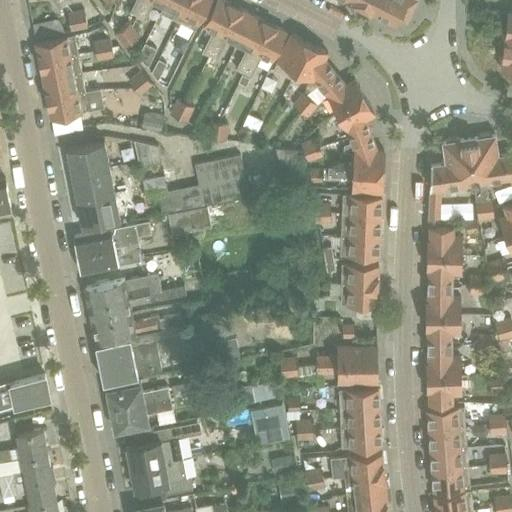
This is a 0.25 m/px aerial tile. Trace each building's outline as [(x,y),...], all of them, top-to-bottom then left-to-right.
[(138,12),(143,0),(134,0),(130,9),(138,12)] [(159,0),(164,3),(165,0),(143,0),(138,12),(146,16),(153,0),(159,0)] [(177,19),(186,0),(165,0),(164,3),(160,11),(177,19)] [(186,0),(177,19),(195,28),(208,0),(186,0)] [(234,3),(227,0),(215,0),(204,22),(214,28),(203,50),(210,54),(234,3)] [(362,0),(360,4),(378,13),(384,0),(362,0)] [(384,0),(378,13),(395,21),(398,16),(406,20),(415,0),(384,0)] [(251,12),(234,3),(210,54),(218,58),(229,35),(238,40),(251,12)] [(68,10),(69,20),(86,17),(84,8),(68,10)] [(268,20),(251,12),(238,40),(248,45),(237,68),(244,71),(268,20)] [(44,17),(33,20),(36,34),(47,32),(63,29),(57,15),(44,17)] [(87,26),(86,17),(69,20),(71,29),(87,26)] [(287,29),(268,20),(244,71),(251,75),(263,52),(273,57),(287,29)] [(130,21),(122,27),(132,40),(140,35),(130,21)] [(125,46),(132,40),(122,27),(115,33),(125,46)] [(511,29),(505,29),(503,48),(511,49),(511,29)] [(75,32),(36,39),(40,58),(78,50),(75,32)] [(292,76),(296,68),(309,41),(291,32),(279,58),(274,67),(292,76)] [(93,39),(95,49),(112,45),(110,36),(93,39)] [(319,81),(321,84),(336,70),(335,68),(325,56),(328,49),(309,41),(296,68),(311,74),(306,84),(312,87),(319,81)] [(153,46),(145,42),(138,55),(145,63),(153,46)] [(114,55),(112,45),(95,49),(98,59),(114,55)] [(511,49),(503,48),(501,67),(511,68),(511,49)] [(40,58),(43,77),(82,69),(78,50),(40,58)] [(159,58),(152,71),(158,79),(164,82),(167,76),(161,73),(167,62),(159,58)] [(86,88),(82,69),(43,77),(47,96),(86,88)] [(129,79),(134,86),(147,76),(142,69),(129,79)] [(328,92),(338,110),(365,94),(355,77),(346,82),(336,70),(321,84),(328,92)] [(238,81),(246,85),(250,77),(242,73),(238,81)] [(153,83),(147,76),(134,86),(140,94),(153,83)] [(51,115),(54,131),(81,126),(78,110),(103,105),(99,85),(86,88),(47,96),(51,115)] [(293,103),(301,109),(311,96),(303,90),(293,103)] [(348,127),(351,138),(371,131),(370,129),(366,117),(375,111),(365,94),(338,110),(348,127)] [(319,103),(311,96),(301,109),(308,115),(319,103)] [(179,117),(186,101),(177,97),(170,113),(179,117)] [(195,105),(186,101),(179,117),(188,120),(195,105)] [(146,127),(162,129),(165,114),(149,111),(146,127)] [(217,137),(219,121),(209,120),(207,136),(217,137)] [(229,122),(219,121),(217,137),(227,138),(229,122)] [(241,123),(236,133),(250,140),(255,129),(241,123)] [(343,150),(355,151),(354,166),(383,168),(385,148),(377,148),(371,131),(351,138),(352,140),(344,143),(343,150)] [(478,135),(469,136),(475,180),(476,187),(477,208),(493,207),(492,197),(489,198),(486,179),(510,175),(511,181),(511,151),(502,153),(497,150),(495,132),(491,133),(489,132),(481,133),(478,135)] [(301,141),(304,150),(320,145),(317,136),(301,141)] [(476,187),(475,180),(469,136),(460,138),(458,136),(449,137),(447,139),(443,140),(445,157),(442,161),(432,163),(429,218),(439,219),(441,185),(466,182),(467,188),(476,187)] [(72,170),(109,163),(104,137),(67,144),(72,170)] [(134,137),(139,164),(162,160),(158,142),(134,137)] [(323,154),(320,145),(304,150),(307,160),(323,154)] [(276,146),(279,163),(303,158),(302,147),(276,146)] [(219,166),(242,162),(240,152),(217,156),(219,166)] [(195,161),(197,172),(219,166),(217,156),(195,161)] [(306,170),(303,158),(279,163),(281,174),(306,170)] [(244,172),(242,162),(219,166),(222,177),(244,172)] [(72,170),(77,196),(114,190),(109,163),(72,170)] [(383,168),(354,166),(331,165),(330,174),(353,176),(352,187),(382,190),(383,168)] [(222,177),(219,166),(197,172),(199,181),(222,177)] [(311,166),(311,181),(323,180),(323,166),(311,166)] [(308,183),(306,170),(281,174),(284,187),(308,183)] [(244,172),(222,177),(199,181),(201,191),(246,183),(244,172)] [(157,187),(167,186),(165,173),(142,178),(144,190),(157,187)] [(0,195),(8,194),(5,176),(0,176),(0,195)] [(199,181),(188,183),(193,205),(203,203),(201,191),(199,181)] [(188,183),(179,185),(183,206),(193,205),(188,183)] [(248,194),(246,183),(201,191),(203,203),(208,202),(248,194)] [(168,187),(167,186),(157,187),(161,210),(168,209),(183,206),(179,185),(168,187)] [(119,215),(114,190),(77,196),(82,222),(119,215)] [(343,192),(342,211),(381,214),(382,194),(343,192)] [(0,211),(12,209),(8,194),(0,195),(0,211)] [(315,211),(332,211),(332,201),(315,201),(315,211)] [(499,216),(505,233),(511,231),(511,201),(505,204),(508,213),(499,216)] [(193,205),(183,206),(168,209),(173,231),(212,223),(208,202),(203,203),(193,205)] [(494,216),(493,207),(477,208),(478,218),(494,216)] [(332,221),(332,211),(315,211),(315,221),(332,221)] [(342,211),(341,232),(380,234),(381,214),(342,211)] [(477,217),(465,218),(467,232),(479,230),(477,217)] [(75,233),(82,270),(142,257),(137,234),(152,231),(149,218),(75,233)] [(428,239),(427,252),(462,252),(463,234),(453,234),(453,225),(430,224),(430,239),(428,239)] [(340,252),(348,253),(379,255),(380,234),(341,232),(340,252)] [(325,258),(333,256),(331,245),(323,246),(325,258)] [(462,252),(427,252),(427,265),(429,265),(428,279),(452,280),(452,271),(461,271),(462,252)] [(333,256),(325,258),(328,270),(335,268),(333,256)] [(490,271),(506,266),(503,256),(487,261),(490,271)] [(379,262),(349,261),(341,261),(341,282),(378,283),(379,262)] [(509,276),(506,266),(490,271),(493,281),(509,276)] [(85,284),(88,302),(161,287),(158,271),(125,278),(125,276),(85,284)] [(470,283),(486,283),(486,273),(470,273),(470,283)] [(378,283),(341,282),(341,302),(378,303),(378,283)] [(184,283),(161,287),(88,302),(92,319),(132,311),(131,303),(186,292),(184,283)] [(486,283),(470,283),(469,293),(485,294),(486,283)] [(427,299),(426,312),(461,312),(461,294),(452,294),(452,286),(429,285),(429,299),(427,299)] [(135,329),(136,332),(163,326),(182,322),(180,313),(159,317),(158,313),(149,315),(149,317),(134,320),(132,311),(92,319),(95,337),(135,329)] [(461,312),(426,312),(426,326),(428,326),(428,340),(451,340),(451,332),(461,332),(461,312)] [(494,319),(497,329),(511,324),(511,320),(510,315),(494,319)] [(181,324),(185,341),(207,336),(204,319),(181,324)] [(343,323),(343,337),(354,337),(354,323),(343,323)] [(104,378),(106,377),(177,362),(174,344),(185,341),(181,324),(164,328),(163,326),(136,332),(96,340),(104,378)] [(511,334),(511,324),(497,329),(500,338),(511,334)] [(478,342),(495,343),(495,333),(478,333),(478,342)] [(217,343),(221,359),(240,356),(236,336),(217,340),(217,343)] [(509,337),(496,339),(500,357),(511,355),(509,337)] [(495,343),(478,342),(478,352),(495,352),(495,343)] [(317,354),(317,362),(378,361),(378,344),(339,343),(338,354),(317,354)] [(427,373),(461,372),(461,354),(452,354),(451,346),(429,346),(429,360),(426,360),(427,373)] [(279,357),(280,366),(297,364),(296,355),(279,357)] [(511,356),(499,358),(500,371),(511,369),(511,356)] [(263,374),(274,372),(272,361),(265,362),(261,368),(263,374)] [(338,380),(354,380),(378,380),(378,361),(317,362),(317,370),(338,370),(338,380)] [(281,375),(298,373),(297,364),(280,366),(281,375)] [(0,407),(14,403),(49,395),(44,372),(10,381),(9,378),(0,381),(0,407)] [(461,372),(427,373),(427,387),(429,387),(429,401),(452,401),(452,393),(461,392),(461,372)] [(490,375),(490,389),(502,389),(502,375),(490,375)] [(140,380),(130,382),(108,386),(109,390),(107,391),(108,399),(111,398),(112,406),(171,394),(169,384),(142,389),(140,380)] [(230,403),(254,399),(252,383),(227,386),(230,403)] [(339,387),(340,408),(379,405),(378,385),(339,387)] [(171,394),(112,406),(114,414),(111,414),(113,423),(116,423),(116,425),(148,419),(147,410),(173,405),(171,394)] [(288,396),(288,410),(300,409),(300,396),(288,396)] [(283,403),(261,408),(266,429),(270,428),(271,430),(285,427),(287,434),(290,433),(283,403)] [(340,408),(341,426),(380,423),(379,405),(340,408)] [(428,407),(430,428),(459,425),(457,405),(428,407)] [(489,414),(489,423),(506,422),(505,412),(489,414)] [(296,418),(296,428),(313,428),(313,418),(296,418)] [(165,456),(183,453),(179,435),(183,434),(180,421),(154,426),(156,437),(126,442),(130,463),(165,456)] [(507,432),(506,422),(489,423),(490,433),(507,432)] [(342,445),(350,445),(381,443),(380,423),(341,426),(342,445)] [(430,428),(431,447),(461,446),(459,425),(430,428)] [(16,432),(21,456),(48,451),(43,427),(16,432)] [(314,437),(313,428),(296,428),(297,438),(314,437)] [(431,447),(433,468),(462,465),(461,446),(431,447)] [(10,447),(0,448),(0,460),(12,458),(10,447)] [(382,450),(350,453),(330,455),(332,475),(345,474),(384,470),(382,450)] [(0,480),(1,485),(52,474),(48,451),(21,456),(12,458),(0,460),(0,480)] [(279,471),(298,468),(295,452),(271,457),(274,472),(279,471)] [(489,454),(490,463),(506,462),(505,452),(489,454)] [(190,473),(187,474),(183,453),(165,456),(130,463),(134,486),(164,481),(166,491),(193,486),(190,473)] [(506,462),(490,463),(490,473),(507,471),(506,462)] [(433,468),(434,488),(464,486),(462,465),(433,468)] [(304,471),(306,480),(323,477),(321,467),(304,471)] [(345,474),(347,492),(386,488),(384,470),(345,474)] [(28,491),(31,504),(57,499),(52,474),(1,485),(3,495),(28,491)] [(325,486),(323,477),(306,480),(308,490),(325,486)] [(299,480),(279,484),(282,501),(302,498),(299,480)] [(347,492),(348,511),(388,508),(386,488),(347,492)] [(434,494),(436,511),(446,511),(467,509),(464,489),(434,494)] [(495,495),(496,504),(511,502),(511,500),(511,493),(495,495)] [(59,511),(57,499),(31,504),(32,511),(59,511)] [(192,511),(192,505),(166,510),(164,500),(132,506),(132,509),(130,510),(130,511),(192,511)] [(196,511),(210,511),(214,511),(212,502),(195,505),(196,511)] [(511,511),(511,502),(496,504),(496,511),(511,511)]
